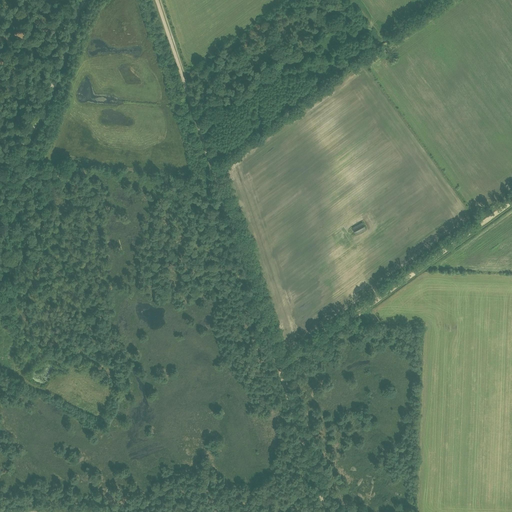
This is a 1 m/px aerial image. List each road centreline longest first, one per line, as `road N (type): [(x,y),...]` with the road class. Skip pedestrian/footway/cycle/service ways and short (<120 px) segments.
road 1 (track): [(278,365),(156,0)]
road 2 (track): [(280,364),(511,202)]
road 3 (track): [(0,179),(40,112),(83,0)]
road 4 (track): [(326,511),(278,365)]
